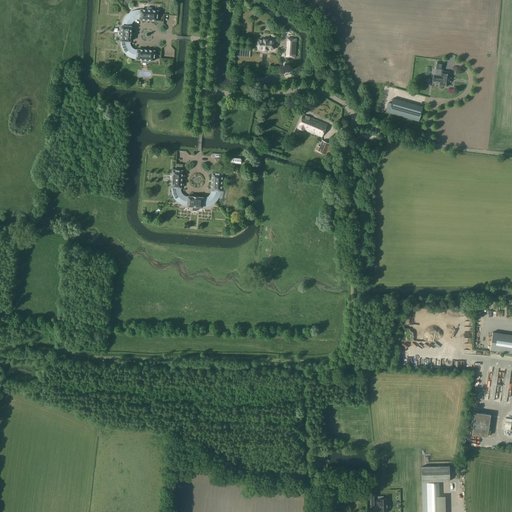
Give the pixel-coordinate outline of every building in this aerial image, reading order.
[(128,14),(133,20),(139,17),(140,17),(140,19),(145,20),(152,20),(157,21),(158,11),(153,10),(152,10),(152,9),(151,8),(148,8),(146,9),(146,10),(141,9),(140,12),(136,12),(135,11),(133,11),(131,12),(130,13),(128,14)] [(131,23),(133,20),(128,14),(128,15),(126,16),(125,18),(124,20),(123,21),(123,23),(123,26),(122,26),(121,31),(120,30),(119,31),(119,35),(121,35),(121,41),(124,41),(123,45),(122,46),(122,48),(123,49),(124,51),(125,53),(131,47),(128,42),(128,41),(131,41),(131,36),(131,32),(132,26),(130,26),(131,23)] [(296,39),(287,38),(286,57),(295,57),(296,39)] [(263,40),(258,39),(258,49),(263,49),(263,50),(267,51),(268,50),(273,50),(274,43),(275,43),(275,41),(274,41),(269,40),(268,40),(268,39),(264,39),(263,40)] [(131,47),(125,53),(127,54),(128,55),(130,56),(132,57),(133,56),(137,56),(137,59),(142,60),(149,60),(154,61),(155,51),(149,50),(143,50),(137,49),(137,51),(136,51),(131,47)] [(449,78),(449,72),(442,71),(442,70),(443,63),(437,62),(436,69),(439,69),(438,76),(433,75),(432,81),(440,82),(439,85),(448,86),(448,81),(449,81),(449,78)] [(444,112),(451,114),(456,95),(435,89),(429,108),(439,111),(440,108),(445,110),(444,112)] [(389,113),(415,120),(419,121),(420,115),(423,107),(412,104),(393,98),(389,113)] [(303,115),(302,117),(301,118),(298,123),(299,124),(298,126),(298,128),(304,130),(304,129),(322,137),(327,124),(303,115)] [(472,130),(468,144),(474,145),(477,132),(472,130)] [(329,143),(323,141),(318,151),(325,154),(329,143)] [(360,171),(370,163),(366,157),(356,165),(360,171)] [(176,199),(182,194),(179,189),(179,188),(181,188),(182,183),(182,176),(182,171),(172,170),(172,175),(171,182),(172,182),(171,187),(174,188),(174,192),(173,192),(173,194),(174,196),(174,197),(176,199)] [(209,196),(214,202),(216,201),(217,199),(218,197),(219,196),(218,195),(218,191),(221,191),(221,186),(222,179),(222,174),(212,173),(212,178),(211,185),(211,190),(213,190),(213,192),(209,196)] [(214,202),(209,196),(204,199),(203,199),(203,197),(198,197),(193,196),(188,196),(188,198),(187,198),(182,194),(176,199),(177,200),(178,202),(180,203),(182,204),(184,204),(185,205),(187,205),(187,206),(193,206),(193,207),(197,207),(202,207),(202,204),(207,205),(207,206),(209,206),(211,205),(212,204),(214,202)] [(490,350),(511,353),(511,334),(492,332),(490,350)] [(472,434),(487,437),(490,414),(475,412),(472,434)] [(449,466),(421,467),(422,483),(422,511),(445,511),(445,496),(442,496),(439,496),(439,483),(439,481),(449,481),(449,466)] [(341,486),(337,489),(341,495),(345,493),(341,486)] [(379,499),(376,499),(376,494),(371,495),(371,504),(376,504),(379,504),(379,511),(387,511),(387,507),(388,507),(388,499),(387,499),(387,498),(379,499)]
